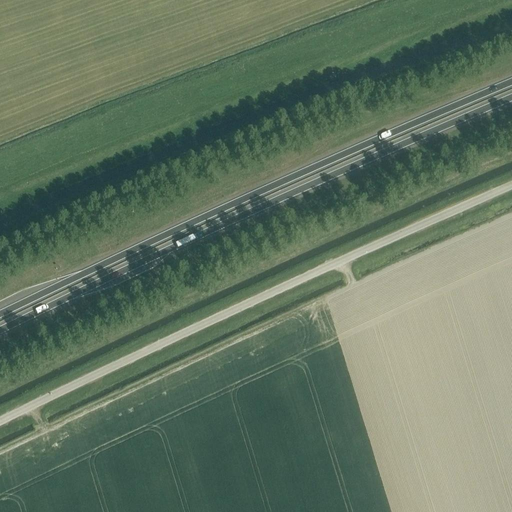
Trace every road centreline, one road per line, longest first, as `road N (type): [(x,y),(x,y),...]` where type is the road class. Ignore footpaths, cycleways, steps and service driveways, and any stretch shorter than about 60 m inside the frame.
road 1 (unclassified): [(0,422),(511,186)]
road 2 (trunk): [(0,330),(511,96)]
road 3 (trunk): [(511,80),(0,313)]
